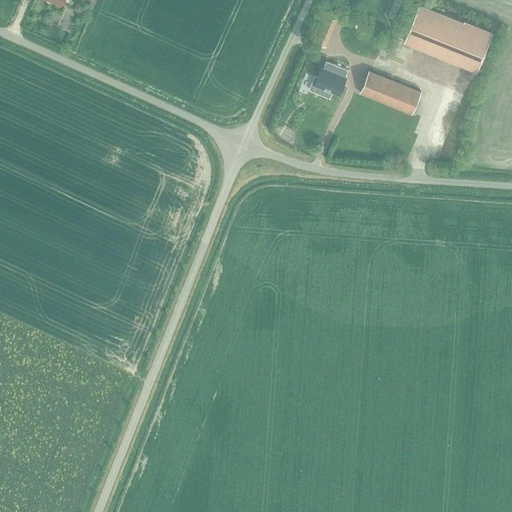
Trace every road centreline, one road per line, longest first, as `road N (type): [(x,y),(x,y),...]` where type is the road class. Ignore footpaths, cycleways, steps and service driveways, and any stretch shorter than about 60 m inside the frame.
road 1 (unclassified): [(102,511),(243,144)]
road 2 (unclassified): [(511,186),(327,171),(243,144)]
road 3 (unclassified): [(243,144),(0,31)]
road 4 (unclassified): [(243,144),(308,0)]
